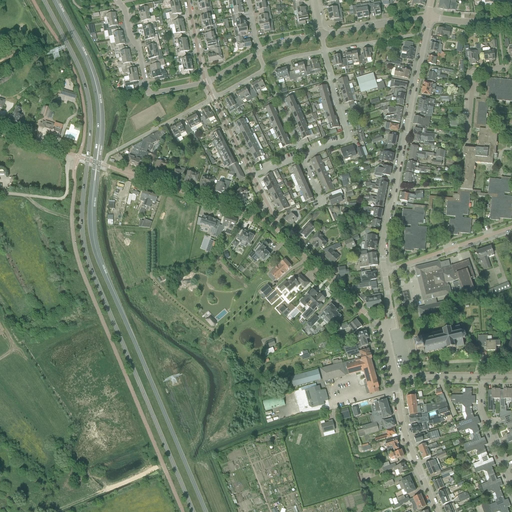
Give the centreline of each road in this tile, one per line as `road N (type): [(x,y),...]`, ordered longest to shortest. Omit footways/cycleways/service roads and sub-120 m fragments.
road 1 (secondary): [(87,159),(81,221),(88,260),(193,511)]
road 2 (secondary): [(205,511),(94,245),(94,162)]
road 3 (residential): [(429,16),(388,209),(384,271)]
road 4 (residential): [(276,229),(94,162)]
road 5 (secondary): [(94,162),(97,90),(55,0)]
road 6 (secondary): [(43,0),(87,93),(87,159)]
road 7 (residential): [(205,82),(149,94),(117,0)]
road 8 (residential): [(382,328),(276,229)]
road 9 (residential): [(393,378),(402,425),(438,511)]
road 10 (residential): [(301,156),(347,135),(323,51)]
road 11 (residential): [(384,271),(511,227)]
